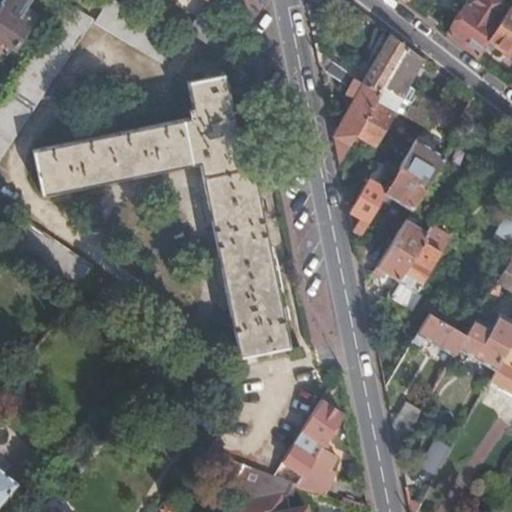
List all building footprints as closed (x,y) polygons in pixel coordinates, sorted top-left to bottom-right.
[(3,0),(0,5),(0,37),(15,47),(34,17),(24,10),(30,0),(3,0)] [(115,0),(106,0),(94,21),(161,63),(177,39),(171,35),(118,1),(115,0)] [(449,34),(478,56),(491,35),(505,14),(510,6),(511,6),(511,5),(511,2),(508,0),(473,0),(472,3),(470,2),(449,34)] [(0,102),(0,154),(90,18),(66,2),(33,52),(0,102)] [(511,5),(511,6),(510,6),(505,14),(491,35),(511,48),(511,5)] [(199,15),(188,32),(205,43),(216,26),(199,15)] [(406,47),(390,34),(360,82),(379,94),(382,88),(406,47)] [(423,59),(406,47),(382,88),(400,98),(423,59)] [(327,60),(318,54),(321,69),(324,65),(327,60)] [(336,66),(327,60),(324,65),(332,70),(336,66)] [(356,98),(334,134),(339,161),(356,133),(379,94),(360,82),(356,79),(345,72),(336,66),(332,70),(353,87),(350,93),(356,98)] [(30,153),(40,196),(196,165),(237,357),(289,346),(252,167),(244,169),(225,76),(185,85),(190,109),(185,110),(187,121),(30,153)] [(382,88),(379,94),(356,133),(373,143),(399,100),(400,98),(382,88)] [(409,100),(406,105),(405,107),(410,110),(405,117),(424,127),(436,107),(417,96),(414,103),(409,100)] [(410,110),(405,107),(401,114),(405,117),(410,110)] [(409,153),(406,157),(400,168),(418,179),(421,175),(429,181),(444,158),(416,141),(409,153)] [(409,153),(401,149),(398,153),(406,157),(409,153)] [(400,168),(396,175),(384,195),(411,211),(425,188),(416,182),(418,179),(400,168)] [(368,181),(350,210),(356,242),(384,195),(396,175),(386,169),(376,186),(368,181)] [(13,250),(71,291),(87,267),(18,218),(1,243),(13,250)] [(384,254),(375,268),(396,281),(408,261),(421,241),(426,234),(405,221),(397,235),(384,254)] [(371,247),(384,254),(397,235),(384,227),(371,247)] [(408,261),(396,281),(415,293),(449,239),(430,228),(426,234),(421,241),(408,261)] [(0,259),(4,263),(13,250),(1,243),(0,241),(0,259)] [(511,258),(496,285),(511,293),(511,258)] [(431,314),(413,341),(420,345),(424,339),(452,356),(457,349),(466,335),(431,314)] [(475,319),(466,335),(457,349),(492,370),(511,334),(511,326),(495,317),(489,327),(475,319)] [(511,334),(492,370),(488,378),(511,391),(511,334)] [(171,361),(159,353),(151,361),(163,371),(171,361)] [(151,361),(130,388),(142,398),(164,372),(163,371),(151,361)] [(233,405),(219,394),(211,407),(226,417),(233,405)] [(299,475),(293,485),(318,494),(332,473),(325,470),(332,458),(317,448),(339,414),(320,402),(280,463),(299,475)] [(406,402),(392,423),(397,447),(420,410),(406,402)] [(418,470),(431,477),(446,451),(432,443),(418,470)] [(236,506),(235,507),(235,511),(307,511),(307,510),(298,511),(283,511),(281,498),(287,496),(292,485),(271,477),(241,466),(233,489),(236,506)] [(0,511),(22,487),(0,468),(0,511)]
